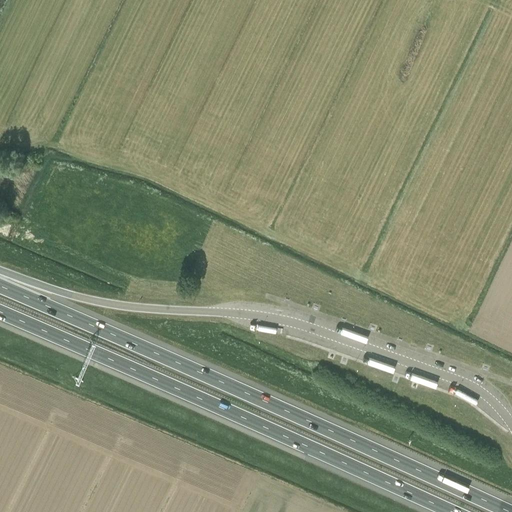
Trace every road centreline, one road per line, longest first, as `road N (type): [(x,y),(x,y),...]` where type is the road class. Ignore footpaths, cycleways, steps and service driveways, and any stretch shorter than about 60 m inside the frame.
road 1 (motorway): [(507,511),(0,287)]
road 2 (motorway): [(0,313),(448,511)]
road 3 (motorway): [(187,311),(99,302),(0,270)]
